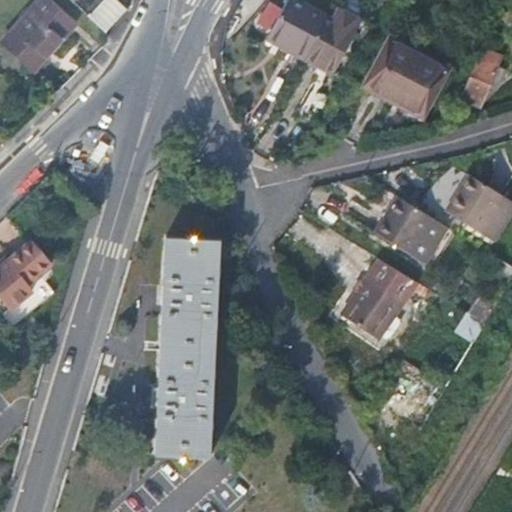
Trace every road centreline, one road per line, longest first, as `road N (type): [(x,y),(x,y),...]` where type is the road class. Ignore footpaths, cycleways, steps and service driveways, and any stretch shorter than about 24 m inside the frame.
road 1 (residential): [(25,511),(157,73)]
road 2 (unclassified): [(240,204),(269,290),(336,428),(393,511)]
road 3 (unclassified): [(240,204),(334,168),(511,124)]
road 4 (secondary): [(455,329),(290,224),(240,204)]
road 5 (residential): [(157,73),(41,147),(0,189)]
road 6 (unclassified): [(157,73),(187,91),(204,116),(240,204)]
